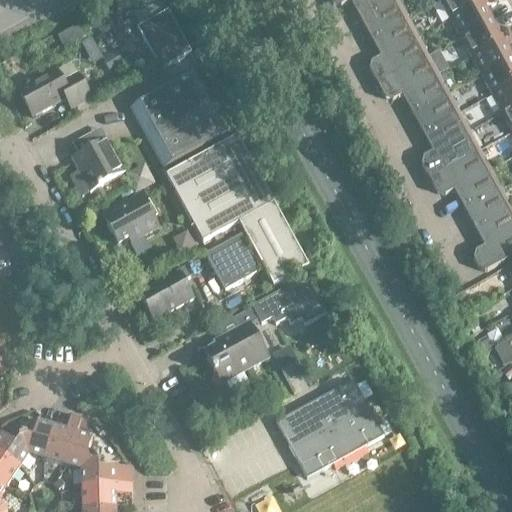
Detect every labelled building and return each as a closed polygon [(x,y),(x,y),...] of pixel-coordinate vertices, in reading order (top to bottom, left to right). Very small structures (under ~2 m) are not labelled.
[(397,2),(395,0),(329,0),(333,7),(341,9),(350,4),(360,23),(397,2)] [(446,0),(440,3),(450,22),(491,0),(446,0)] [(496,6),(493,0),(491,0),(450,22),(461,41),(492,24),(485,12),(496,6)] [(428,59),(397,2),(360,23),(381,60),(371,65),(369,72),(377,87),(428,59)] [(191,55),(168,13),(137,30),(160,72),(191,55)] [(498,36),(492,24),(461,41),(471,60),(511,37),(511,34),(510,30),(498,36)] [(86,40),(79,28),(58,40),(64,52),(86,40)] [(511,46),(511,37),(471,60),(482,79),(511,62),(511,60),(506,50),(511,46)] [(114,53),(103,59),(110,72),(122,66),(114,53)] [(460,116),(428,59),(377,87),(385,101),(393,104),(402,99),(422,136),(460,116)] [(511,62),(482,79),(492,98),(511,86),(511,62)] [(33,120),(62,103),(68,113),(87,102),(75,80),(63,86),(57,74),(19,94),(33,120)] [(234,133),(201,74),(131,112),(164,172),(234,133)] [(511,86),(492,98),(502,117),(511,111),(511,86)] [(511,111),(502,117),(511,134),(511,111)] [(480,153),(460,116),(422,136),(433,154),(423,159),(421,167),(429,182),(480,153)] [(237,140),(166,179),(203,246),(239,226),(273,289),(308,270),(237,140)] [(102,188),(125,176),(106,143),(78,158),(80,162),(74,165),(90,196),(102,190),(102,188)] [(501,191),(480,153),(429,182),(437,196),(445,198),(454,193),(464,212),(501,191)] [(156,177),(141,185),(148,198),(163,190),(156,177)] [(511,210),(501,191),(464,212),(474,231),(511,210)] [(142,239),(158,230),(140,198),(102,219),(118,247),(140,235),(142,239)] [(511,260),(511,211),(511,210),(474,231),(485,249),(475,254),(473,262),(478,271),(486,274),(511,260)] [(225,294),(261,274),(241,238),(205,258),(225,294)] [(153,324),(193,302),(183,284),(190,281),(184,270),(176,274),(178,278),(140,299),(153,324)] [(232,322),(238,332),(248,326),(249,327),(259,322),(261,327),(272,321),(275,327),(286,322),(290,328),(301,322),(304,328),(326,316),(305,280),(252,310),(252,311),(232,322)] [(248,326),(238,332),(220,342),(222,345),(205,355),(214,372),(213,373),(215,377),(218,375),(223,386),(268,361),(249,327),(248,326)] [(477,327),(470,331),(473,336),(480,333),(477,327)] [(487,340),(480,345),(485,354),(492,349),(487,340)] [(280,374),(297,364),(290,352),(273,361),(280,374)] [(0,374),(12,375),(13,364),(0,363),(0,374)] [(511,368),(502,375),(508,382),(511,378),(511,368)] [(384,439),(353,383),(276,425),(306,482),(384,439)] [(82,422),(71,419),(67,434),(54,430),(44,462),(67,468),(76,437),(77,437),(82,422)] [(2,438),(0,441),(0,456),(20,470),(29,457),(44,462),(54,430),(37,425),(33,441),(22,438),(15,447),(2,438)] [(76,437),(67,468),(82,473),(83,489),(115,488),(115,487),(131,487),(131,471),(99,472),(98,460),(88,457),(92,442),(77,437),(76,437)] [(20,470),(0,456),(0,485),(7,490),(20,470)] [(132,498),(131,487),(115,487),(115,488),(83,489),(83,511),(109,511),(116,511),(116,498),(132,498)]
